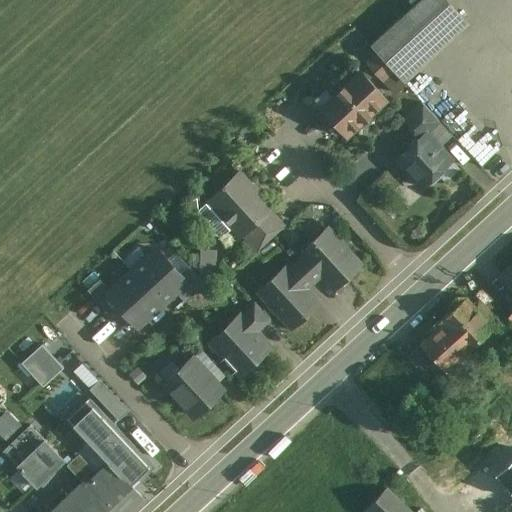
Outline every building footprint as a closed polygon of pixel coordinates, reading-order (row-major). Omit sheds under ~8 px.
[(436,0),(421,0),(370,47),(377,53),(393,71),(398,76),(457,22),(436,0)] [(384,80),(393,71),(377,53),(367,62),(384,80)] [(369,82),(359,71),(349,81),(359,91),(369,82)] [(387,101),(369,82),(359,91),(349,81),(330,98),(338,107),(328,117),(347,138),(387,101)] [(328,117),(338,107),(330,98),(320,108),(328,117)] [(421,103),(402,120),(419,139),(425,133),(427,134),(439,123),(421,103)] [(450,160),(427,134),(425,133),(419,139),(396,160),(421,187),(423,184),(431,184),(439,177),(440,170),(450,160)] [(271,208),(239,173),(208,202),(220,214),(225,215),(226,214),(232,221),(231,222),(232,227),(240,236),(242,234),(269,210),(271,208)] [(285,228),(269,210),(242,234),(258,252),(285,228)] [(326,230),(302,253),(303,254),(322,275),(335,288),(358,266),(346,253),(347,247),(340,239),(335,239),(326,230)] [(105,292),(118,307),(137,327),(175,292),(186,282),(180,275),(157,249),(151,249),(108,289),(105,292)] [(303,254),(295,262),(314,283),(322,275),(303,254)] [(314,283),(295,262),(286,271),(305,291),(314,283)] [(186,282),(175,292),(185,303),(206,284),(189,267),(180,275),(186,282)] [(511,267),(502,277),(511,287),(511,267)] [(317,304),(305,291),(286,271),(284,269),(260,291),(268,301),(268,306),(275,313),(280,314),(292,327),(317,304)] [(100,280),(87,291),(109,315),(118,307),(105,292),(108,289),(100,280)] [(500,325),(481,302),(474,307),(468,299),(460,298),(453,304),(453,309),(453,310),(440,322),(442,325),(422,343),(448,371),(479,344),(483,348),(497,335),(493,331),(500,325)] [(254,303),(239,317),(255,335),(270,321),(254,303)] [(511,314),(503,323),(511,332),(511,314)] [(268,349),(255,335),(239,317),(238,316),(211,342),(225,357),(222,360),(234,373),(237,371),(241,375),(268,349)] [(28,359),(41,345),(33,338),(20,351),(28,359)] [(24,363),(46,387),(69,365),(46,342),(24,363)] [(201,350),(192,359),(203,371),(212,362),(201,350)] [(222,391),(203,371),(192,359),(164,384),(171,391),(170,393),(185,409),(186,407),(194,417),(222,391)] [(511,433),(496,413),(474,431),(491,452),(511,435),(511,433)] [(16,466),(35,486),(63,461),(44,439),(16,466)] [(74,472),(83,482),(86,485),(109,464),(97,449),(74,472)] [(492,469),(485,461),(467,478),(491,502),(481,511),(511,511),(511,456),(509,453),(492,469)] [(126,511),(142,498),(109,464),(86,485),(83,482),(51,511),(126,511)] [(467,478),(450,495),(467,511),(481,511),(491,502),(467,478)] [(416,511),(390,485),(364,511),(416,511)]
